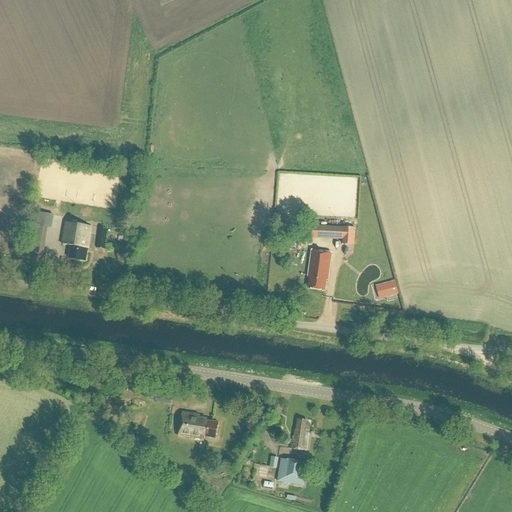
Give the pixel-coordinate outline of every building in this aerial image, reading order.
[(110,184),(110,176),(100,176),(100,184),(110,184)] [(79,209),(78,215),(92,217),(93,211),(79,209)] [(35,212),(33,225),(45,227),(47,214),(35,212)] [(88,248),(92,226),(65,222),(62,244),(70,245),(68,258),(84,260),(87,248),(88,248)] [(281,224),(281,233),(292,233),(293,225),(281,224)] [(355,245),(355,228),(312,226),(312,239),(342,240),(342,245),(355,245)] [(105,249),(108,230),(100,229),(97,248),(105,249)] [(31,244),(29,253),(44,255),(45,246),(31,244)] [(326,270),(328,252),(310,250),(307,277),(308,277),(307,288),(322,289),(325,270),(326,270)] [(382,284),(385,297),(395,295),(392,282),(382,284)] [(171,404),(172,397),(156,395),(155,401),(171,404)] [(216,438),(218,422),(199,419),(198,415),(182,412),(179,435),(203,440),(204,436),(216,438)] [(307,423),(307,421),(298,419),(298,422),(295,422),(294,430),(295,430),(295,433),(294,433),(292,449),(306,451),(309,424),(307,423)] [(304,485),(308,462),(281,459),(278,481),(304,485)] [(213,465),(207,467),(213,483),(219,481),(213,465)] [(292,492),(290,501),(301,504),(303,495),(292,492)]
